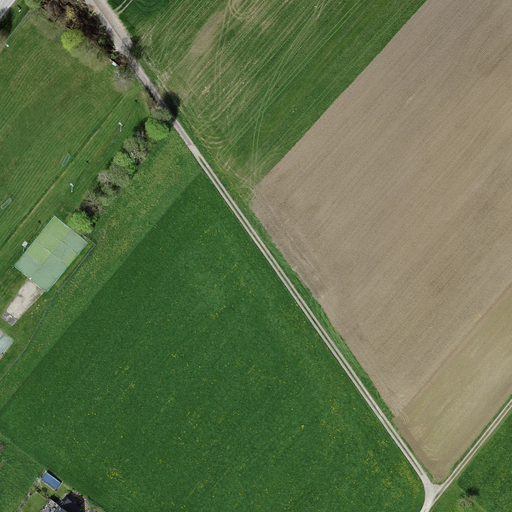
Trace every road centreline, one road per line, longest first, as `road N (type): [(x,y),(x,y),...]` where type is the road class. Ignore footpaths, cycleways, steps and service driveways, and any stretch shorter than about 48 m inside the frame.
road 1 (track): [(436,494),(87,0)]
road 2 (track): [(422,511),(511,401)]
